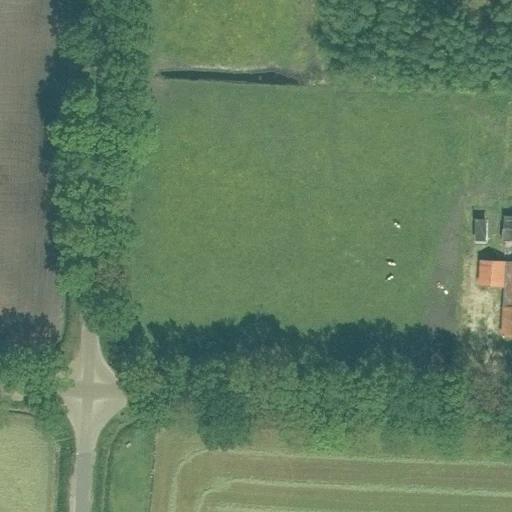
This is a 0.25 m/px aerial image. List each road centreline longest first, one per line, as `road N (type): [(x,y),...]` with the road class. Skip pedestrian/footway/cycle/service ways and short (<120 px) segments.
road 1 (unclassified): [(511,411),(86,389)]
road 2 (unclassified): [(86,389),(105,0)]
road 3 (unclassified): [(79,511),(86,389)]
